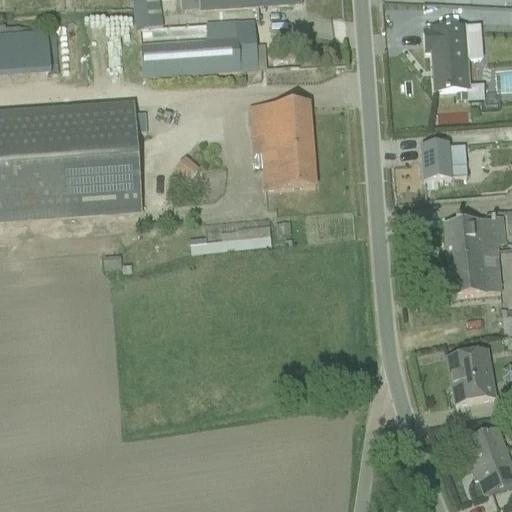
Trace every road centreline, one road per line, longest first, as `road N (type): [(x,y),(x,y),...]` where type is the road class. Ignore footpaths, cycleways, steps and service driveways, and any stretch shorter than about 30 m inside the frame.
road 1 (residential): [(356,0),(394,390)]
road 2 (residential): [(358,511),(371,425),(394,390)]
road 3 (residential): [(394,390),(436,511)]
